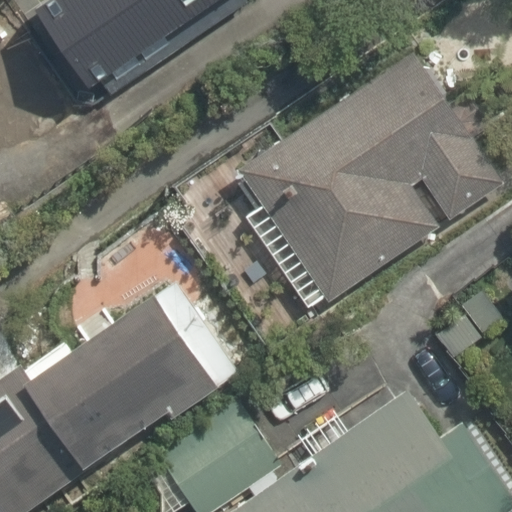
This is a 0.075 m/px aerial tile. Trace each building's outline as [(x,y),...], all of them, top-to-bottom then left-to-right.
[(111,0),(139,39),(103,64),(142,121),(316,0),(111,0)] [(412,179),(423,172),(455,217),(511,177),(511,175),(417,40),(244,160),(340,296),(443,224),(412,179)] [(511,65),(502,73),(511,86),(511,65)] [(0,373),(0,498),(9,511),(26,511),(226,373),(165,285),(32,378),(20,360),(0,373)] [(499,511),(502,510),(414,385),(230,511),(499,511)] [(247,396),(165,453),(206,511),(217,511),(292,460),(247,396)]
